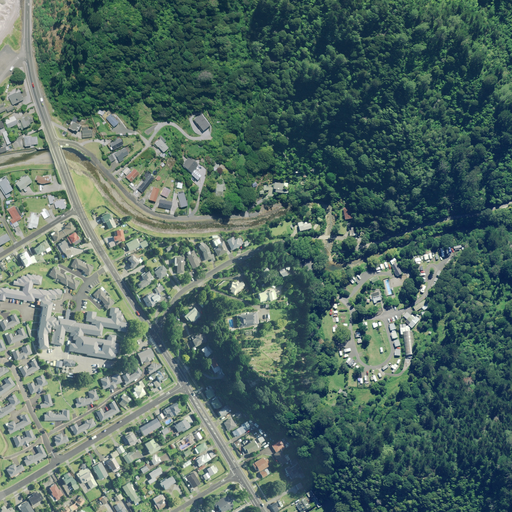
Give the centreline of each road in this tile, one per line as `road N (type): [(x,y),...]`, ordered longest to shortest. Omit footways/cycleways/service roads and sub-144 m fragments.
road 1 (residential): [(154,337),(180,292),(246,253),(324,237),(365,245)]
road 2 (residential): [(53,142),(92,156),(152,213),(244,210)]
road 3 (unclassified): [(365,245),(511,201)]
road 4 (residential): [(56,463),(184,384)]
road 5 (primary): [(154,337),(78,208)]
road 6 (primary): [(53,142),(31,78),(26,0)]
road 7 (residential): [(44,436),(142,376),(128,361)]
